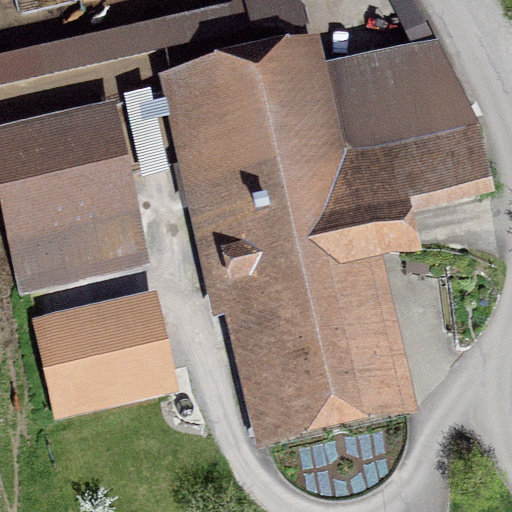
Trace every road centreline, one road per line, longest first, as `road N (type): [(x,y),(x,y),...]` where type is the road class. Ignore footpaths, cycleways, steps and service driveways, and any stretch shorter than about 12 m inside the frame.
road 1 (unclassified): [(511,312),(492,409),(511,458)]
road 2 (unclassified): [(459,0),(511,108)]
